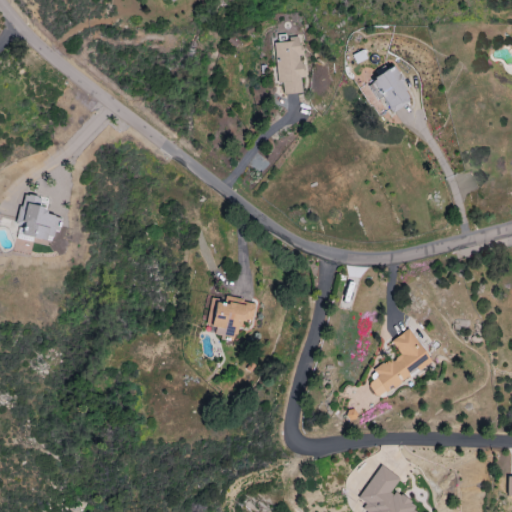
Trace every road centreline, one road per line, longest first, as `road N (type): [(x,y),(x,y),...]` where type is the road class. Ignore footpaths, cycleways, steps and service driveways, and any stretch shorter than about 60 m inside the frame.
road 1 (residential): [(0,0),(29,40),(301,245),(333,258),(383,260),(511,229)]
road 2 (residential): [(295,441),(316,449),(374,439),(511,439)]
road 3 (residential): [(320,299),(286,422),(295,441)]
